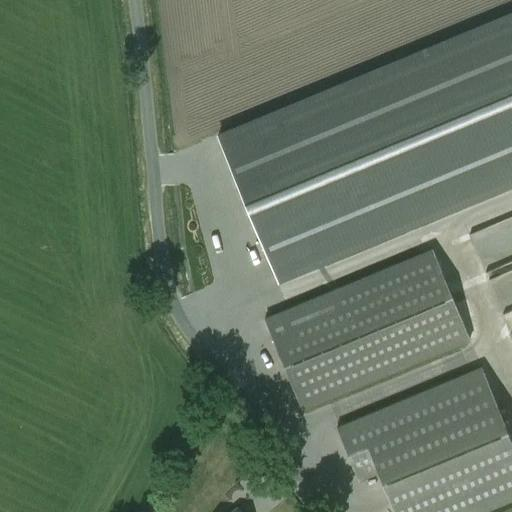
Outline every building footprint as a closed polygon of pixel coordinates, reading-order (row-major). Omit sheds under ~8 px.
[(511,10),(216,134),(279,283),(511,186),(511,10)] [(483,236),(494,263),(511,257),(500,229),(483,236)] [(278,354),(301,410),(470,341),(432,249),(416,256),(263,319),(278,354)] [(358,481),(377,473),(491,425),(470,373),(337,429),(358,481)] [(392,511),(459,511),(511,490),(511,477),(492,431),(398,471),(379,478),(392,511)]
